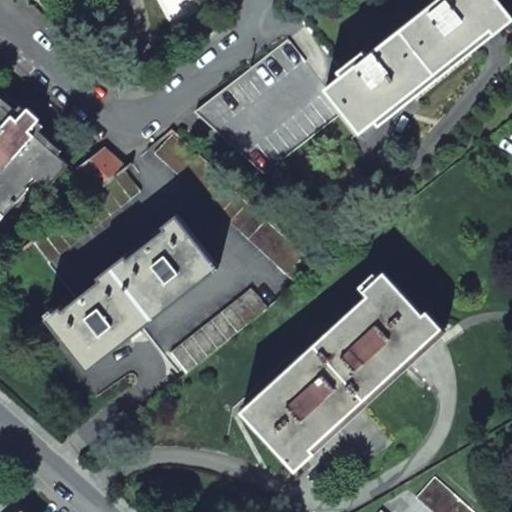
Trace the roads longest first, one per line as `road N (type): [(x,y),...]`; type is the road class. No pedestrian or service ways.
road 1 (residential): [(0,16),(105,112),(133,115),(158,107),(252,35),(258,0)]
road 2 (residential): [(0,429),(94,511)]
